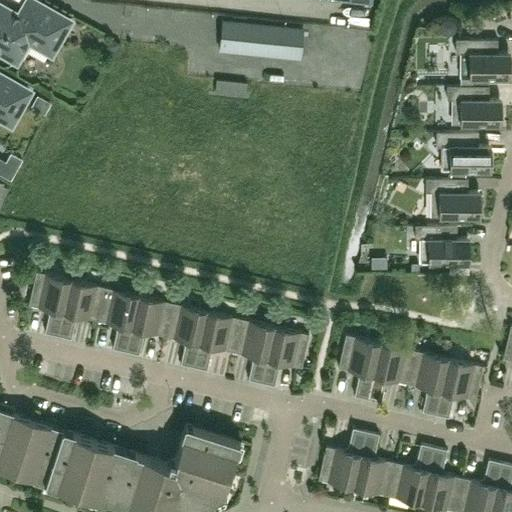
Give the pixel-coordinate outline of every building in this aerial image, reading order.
[(0,4),(0,50),(16,59),(27,38),(50,51),(69,19),(34,0),(26,0),(18,14),(0,4)] [(299,57),(303,26),(222,17),(219,49),(299,57)] [(450,21),(437,26),(443,40),(456,34),(450,21)] [(509,76),(510,51),(497,51),(497,37),(455,37),(455,52),(460,52),(460,76),(509,76)] [(0,115),(10,122),(28,90),(0,73),(0,115)] [(501,122),(501,97),(488,97),(488,84),(446,83),(446,98),(451,98),(451,122),(501,122)] [(36,95),(30,106),(44,114),(50,102),(36,95)] [(413,118),(445,119),(446,104),(413,103),(413,118)] [(490,168),(490,143),(478,143),(477,130),(436,130),(436,144),(441,144),(441,168),(451,168),(451,176),(465,176),(465,168),(490,168)] [(480,215),(480,190),(467,190),(467,177),(465,176),(451,176),(425,176),(425,190),(430,190),(430,214),(480,215)] [(0,206),(8,188),(1,185),(2,181),(0,180),(0,206)] [(469,261),(469,236),(456,236),(456,223),(414,222),(414,237),(420,237),(419,261),(469,261)] [(367,273),(386,271),(385,257),(366,258),(367,273)] [(57,333),(70,277),(36,269),(28,302),(50,307),(44,330),(57,333)] [(96,318),(104,285),(70,277),(57,333),(71,337),(76,313),(96,318)] [(125,349),(138,293),(104,285),(96,318),(117,323),(112,346),(125,349)] [(165,334),(172,301),(138,293),(125,349),(139,352),(144,329),(165,334)] [(194,365),(206,308),(172,301),(165,334),(185,338),(180,362),(194,365)] [(233,349),(240,316),(206,308),(194,365),(206,368),(212,345),(233,349)] [(261,380),(274,324),(240,316),(233,349),(253,354),(248,377),(261,380)] [(511,323),(510,323),(502,356),(511,358),(511,323)] [(301,365),(308,332),(274,324),(261,380),(274,383),(279,360),(301,365)] [(367,396),(380,340),(345,332),(338,365),(359,370),(354,393),(367,396)] [(406,381),(414,348),(380,340),(367,396),(380,399),(385,376),(406,381)] [(175,365),(174,343),(161,343),(162,365),(175,365)] [(435,412),(448,356),(414,348),(406,381),(427,386),(421,409),(435,412)] [(475,397),(482,364),(448,356),(435,412),(448,415),(453,392),(475,397)] [(0,442),(11,410),(13,404),(0,399),(0,442)] [(0,466),(23,474),(40,420),(11,410),(0,442),(0,466)] [(52,483),(70,430),(40,420),(23,474),(33,477),(32,480),(56,488),(57,485),(52,483)] [(229,470),(239,439),(185,422),(176,452),(229,470)] [(352,485),(365,428),(352,425),(347,449),(325,444),(318,477),(352,485)] [(386,493),(394,459),(373,455),(379,431),(365,428),(352,485),(386,493)] [(81,493),(99,439),(70,430),(52,483),(57,485),(81,493)] [(111,502),(128,449),(99,439),(81,493),(95,497),(93,500),(105,504),(106,501),(111,502)] [(420,500),(433,444),(420,441),(415,464),(394,459),(386,493),(420,500)] [(454,508),(462,475),(441,470),(446,447),(433,444),(420,500),(454,508)] [(141,511),(158,458),(128,449),(111,502),(115,504),(114,507),(125,511),(126,507),(141,511)] [(224,498),(226,491),(223,490),(229,470),(176,452),(174,458),(171,460),(195,509),(207,503),(208,506),(224,498)] [(470,511),(488,511),(501,460),(488,457),(482,480),(462,475),(454,508),(470,511)] [(189,511),(195,509),(171,460),(167,461),(158,458),(141,511),(140,511),(189,511)] [(511,511),(511,486),(509,486),(511,472),(511,462),(501,460),(488,511),(511,511)]
